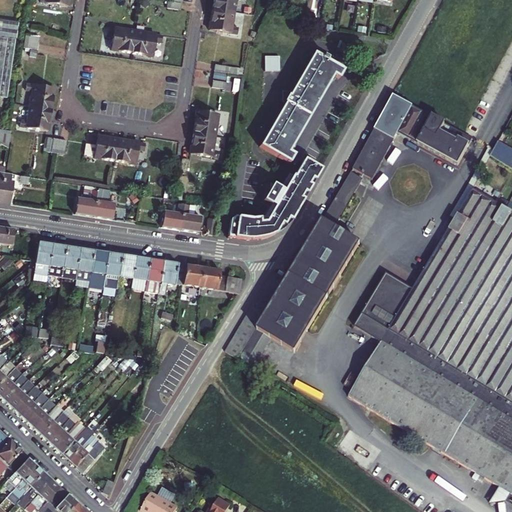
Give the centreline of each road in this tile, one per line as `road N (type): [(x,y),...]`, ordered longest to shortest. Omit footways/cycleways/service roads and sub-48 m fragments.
road 1 (residential): [(198,0),(179,113),(155,128),(76,115),(66,99),(80,0)]
road 2 (residential): [(117,511),(270,251)]
road 3 (residential): [(270,251),(305,224),(429,0)]
road 4 (residential): [(270,251),(0,217)]
road 5 (residential): [(0,415),(102,511)]
